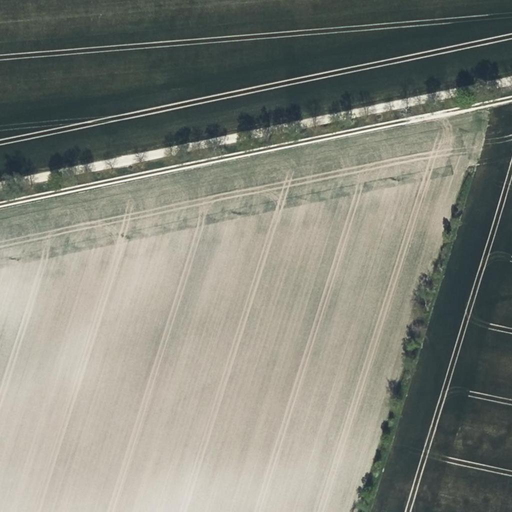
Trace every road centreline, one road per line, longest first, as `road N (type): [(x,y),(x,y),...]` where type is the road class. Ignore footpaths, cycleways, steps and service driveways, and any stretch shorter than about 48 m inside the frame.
road 1 (track): [(511,97),(0,202)]
road 2 (track): [(511,78),(0,180)]
